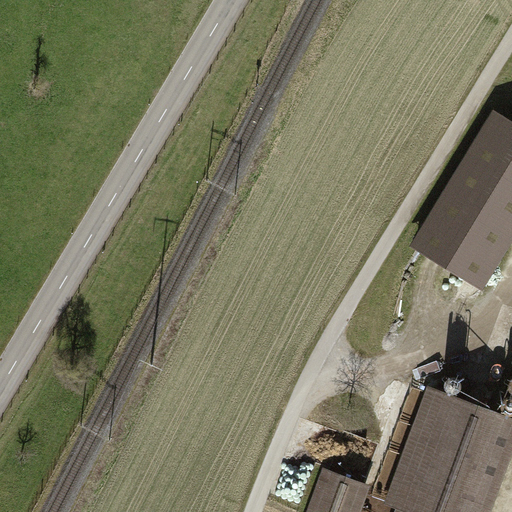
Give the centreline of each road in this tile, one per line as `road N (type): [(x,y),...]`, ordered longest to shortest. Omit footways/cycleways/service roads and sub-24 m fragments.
road 1 (track): [(252,511),(312,366),(511,38)]
road 2 (tertiary): [(0,391),(234,0)]
road 3 (track): [(312,366),(394,373),(441,362),(511,259)]
